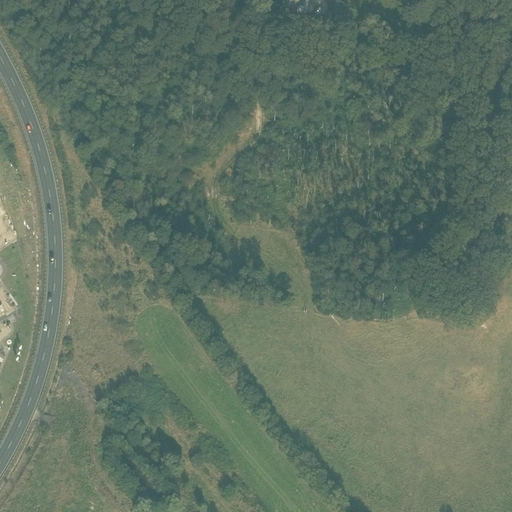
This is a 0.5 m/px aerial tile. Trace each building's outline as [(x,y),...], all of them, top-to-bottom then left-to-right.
[(295,16),(297,8),(298,0),(284,0),(281,13),(295,16)] [(325,27),(339,31),(345,7),(330,4),(325,25),(324,27),(325,27)] [(301,38),(315,41),(316,39),(319,24),(319,23),(304,20),(304,22),(301,37),(301,38)] [(294,36),(301,37),(304,22),(296,21),(294,36)] [(316,39),(322,40),(325,27),(324,27),(325,25),(319,24),(316,39)]
